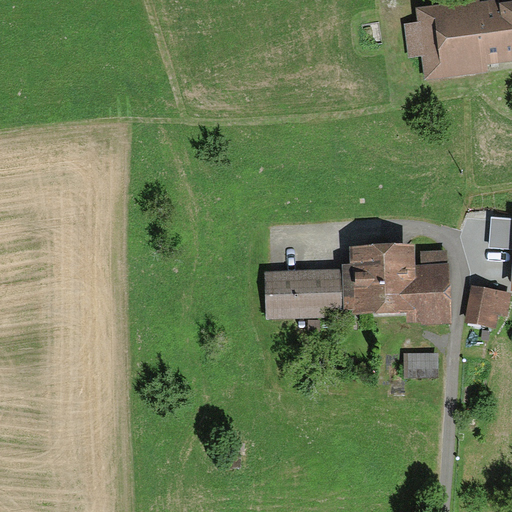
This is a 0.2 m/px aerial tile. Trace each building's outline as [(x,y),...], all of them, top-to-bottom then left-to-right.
[(479,0),(471,0),(416,7),(417,22),(405,23),(409,57),(421,55),(424,80),(488,73),(487,64),(511,61),(511,0),(499,2),(499,0),(483,0),(480,0),(479,0)] [(511,249),(511,219),(491,218),(489,248),(511,249)] [(415,244),(350,246),(351,264),(342,264),(342,269),(344,313),(373,312),(373,314),(407,313),(408,323),(420,322),(421,325),(452,324),(448,250),(416,252),(415,244)] [(344,313),(342,269),(264,272),(266,320),(344,317),(344,313)] [(511,293),(511,292),(471,285),(465,322),(496,328),(499,315),(508,316),(511,293)] [(438,353),(403,353),(404,378),(438,378),(438,353)] [(237,443),(222,444),(223,464),(238,464),(237,443)]
